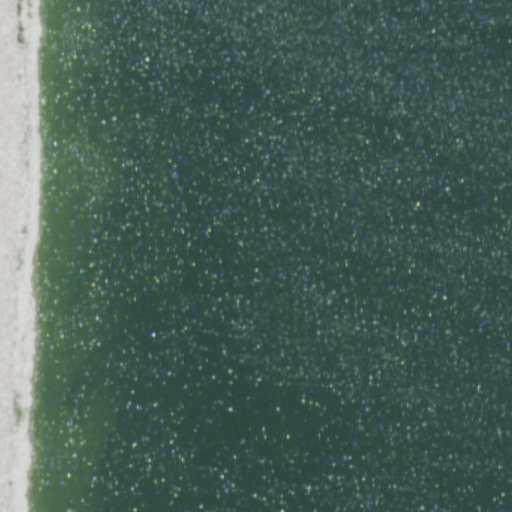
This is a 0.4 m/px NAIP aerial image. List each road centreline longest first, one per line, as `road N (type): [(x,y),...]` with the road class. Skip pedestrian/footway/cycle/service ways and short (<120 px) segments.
road 1 (primary): [(4,320),(2,0)]
road 2 (primary): [(0,511),(4,320)]
